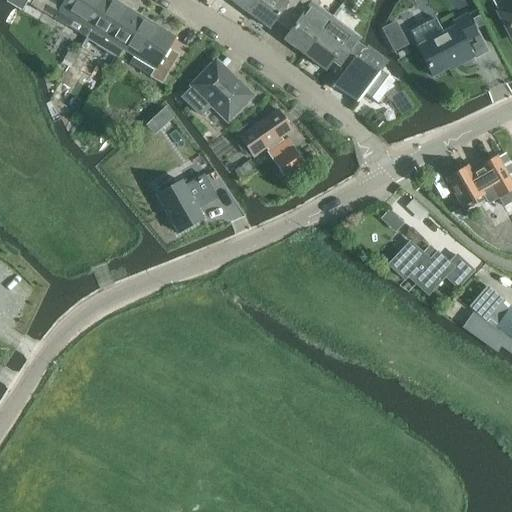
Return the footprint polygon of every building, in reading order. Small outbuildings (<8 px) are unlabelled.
[(35,0),(34,2),(32,5),(35,7),(49,15),(56,19),(86,38),(109,0),(35,0)] [(109,0),(86,38),(86,39),(117,57),(122,49),(123,50),(142,18),(112,0),(109,0)] [(229,0),(248,14),(257,0),(229,0)] [(282,0),(257,0),(248,14),(268,29),(275,20),(283,26),(301,0),(287,0),(286,2),(282,0)] [(318,0),(301,0),(283,26),(290,31),(284,41),(304,56),(332,18),(316,6),(320,1),(318,0)] [(511,4),(499,12),(511,37),(511,4)] [(433,77),(456,65),(457,67),(474,58),(466,43),(478,37),(466,15),(453,22),(456,26),(417,47),(433,77)] [(142,18),(123,50),(155,69),(151,77),(161,83),(177,55),(167,49),(174,37),(142,18)] [(332,18),(304,56),(325,71),(331,62),(339,67),(357,43),(350,37),(353,33),(332,18)] [(400,38),(389,44),(394,53),(405,47),(400,38)] [(347,73),(337,87),(358,103),(364,94),(376,103),(392,82),(381,73),(386,66),(357,43),(339,67),(347,73)] [(69,51),(64,59),(71,64),(76,55),(69,51)] [(81,53),(73,66),(79,69),(87,56),(81,53)] [(193,88),(182,98),(201,116),(211,105),(228,121),(251,97),(234,80),(229,84),(221,76),(219,78),(209,68),(192,86),(193,88)] [(156,116),(165,126),(173,119),(165,108),(156,116)] [(239,138),(252,158),(266,148),(269,151),(267,153),(285,180),(306,166),(287,139),(284,141),(282,137),(292,130),(278,111),(239,138)] [(245,124),(235,131),(238,135),(248,128),(245,124)] [(474,200),(477,205),(486,200),(488,204),(498,199),(503,207),(511,201),(511,184),(497,158),(470,173),(467,167),(446,179),(462,207),(474,200)] [(234,172),(242,183),(258,171),(251,160),(234,172)] [(181,181),(156,196),(177,233),(193,224),(203,219),(197,209),(204,204),(205,205),(216,198),(210,188),(204,176),(184,187),(181,181)] [(413,201),(407,207),(417,216),(419,214),(423,218),(427,213),(413,201)] [(396,230),(405,222),(392,209),(383,217),(396,230)] [(499,246),(506,233),(486,221),(478,234),(499,246)] [(423,254),(410,242),(388,265),(404,280),(408,277),(427,295),(445,277),(457,289),(473,271),(457,256),(449,264),(437,252),(436,253),(429,247),(423,254)] [(474,310),(511,339),(511,308),(510,307),(509,309),(501,303),(503,301),(487,287),(470,307),(474,310)] [(511,341),(474,314),(465,328),(498,350),(500,346),(511,354),(511,341)]
